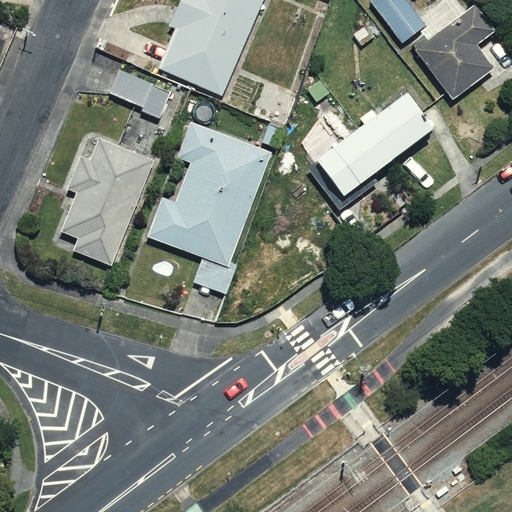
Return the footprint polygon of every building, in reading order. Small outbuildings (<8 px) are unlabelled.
[(256,0),(175,0),(162,29),(167,31),(152,64),(216,92),(256,0)] [(431,0),(416,12),(407,0),(370,0),(446,101),(511,51),(511,50),(474,0),(431,0)] [(169,93),(117,66),(102,95),(154,122),(169,93)] [(370,172),(431,130),(403,90),(300,160),(336,212),(377,184),(370,172)] [(141,233),(196,254),(186,282),(223,296),(236,264),(227,261),(271,149),(186,116),(171,156),(186,162),(170,202),(155,196),(141,233)] [(53,230),(71,238),(67,248),(106,264),(150,156),(111,141),(97,135),(89,156),(75,150),(59,190),(68,194),(53,230)]
